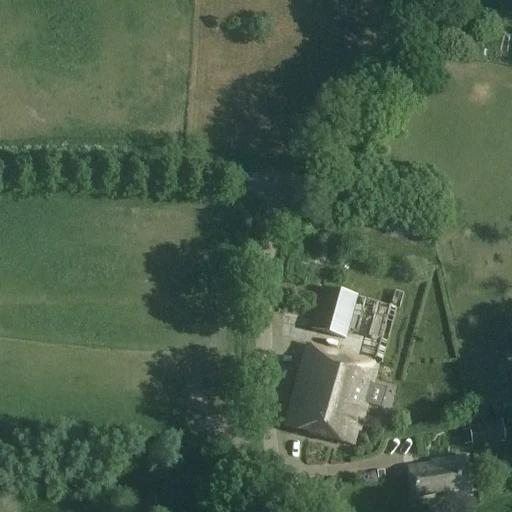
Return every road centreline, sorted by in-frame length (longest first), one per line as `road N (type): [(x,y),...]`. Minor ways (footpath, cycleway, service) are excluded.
road 1 (unclassified): [(290,511),(270,442),(264,273),(269,244),(296,192)]
road 2 (unclassified): [(0,171),(143,171),(296,192)]
road 3 (unclassified): [(296,192),(403,64),(430,0)]
